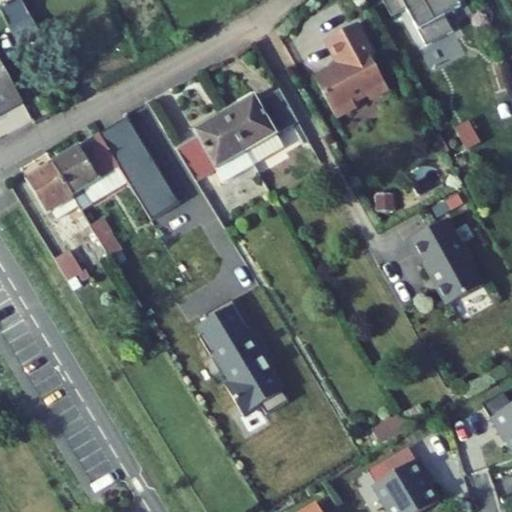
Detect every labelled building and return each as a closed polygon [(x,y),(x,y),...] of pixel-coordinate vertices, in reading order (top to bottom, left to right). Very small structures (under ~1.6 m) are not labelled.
[(22,0),(19,0),(0,10),(11,29),(32,17),(22,0)] [(19,0),(0,0),(0,8),(0,10),(19,0)] [(382,0),(392,17),(406,9),(427,46),(454,32),(445,16),(444,12),(459,4),(456,0),(382,0)] [(11,29),(21,46),(42,35),(32,17),(11,29)] [(371,48),(358,24),(327,41),(340,65),(315,79),(337,119),(354,109),(352,104),(368,96),(374,98),(389,90),(368,50),(371,48)] [(0,113),(23,101),(0,60),(0,113)] [(254,96),(224,114),(255,166),(285,149),(277,136),(295,126),(299,124),(280,90),(258,103),(254,96)] [(255,166),(224,114),(194,132),(198,138),(177,150),(196,183),(217,171),(225,184),(255,166)] [(299,124),(295,126),(305,143),(309,141),(299,124)] [(133,192),(149,183),(115,126),(99,136),(128,183),(133,192)] [(99,136),(53,164),(79,207),(82,211),(128,183),(99,136)] [(79,207),(53,164),(26,180),(50,221),(56,218),(57,221),(79,207)] [(103,219),(91,226),(101,242),(112,235),(103,219)] [(447,220),(405,243),(419,267),(423,265),(446,306),(483,285),(447,220)] [(101,242),(91,226),(75,236),(93,268),(110,258),(101,242)] [(110,258),(121,250),(112,235),(101,242),(110,258)] [(83,273),(70,251),(56,260),(68,282),(75,278),(79,275),(83,273)] [(86,271),(83,273),(79,275),(83,281),(90,277),(86,271)] [(75,278),(68,282),(74,291),(80,287),(75,278)] [(498,414),(510,406),(506,399),(493,406),(498,414)] [(427,418),(420,405),(401,415),(408,427),(427,418)] [(511,447),(511,406),(490,419),(500,435),(503,432),(511,447)] [(407,431),(399,416),(372,431),(380,445),(407,431)] [(420,460),(375,487),(389,511),(423,511),(440,502),(426,478),(429,476),(420,460)]
